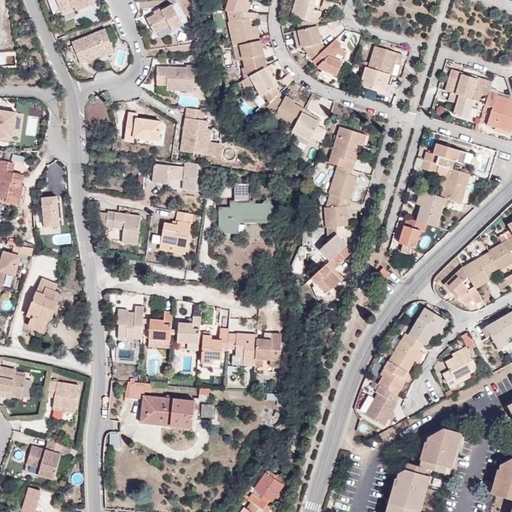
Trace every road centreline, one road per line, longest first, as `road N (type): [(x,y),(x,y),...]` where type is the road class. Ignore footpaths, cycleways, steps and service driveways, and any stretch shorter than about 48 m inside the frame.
road 1 (unclassified): [(405,291),(359,359),(312,511)]
road 2 (residential): [(396,113),(303,82),(282,55),(273,22),(278,0)]
road 3 (residential): [(494,394),(389,450),(375,465),(360,511)]
road 4 (residential): [(421,121),(382,255),(405,291)]
road 5 (residential): [(71,95),(91,273)]
road 6 (residential): [(396,113),(418,46),(356,27),(352,0)]
road 7 (residential): [(91,273),(246,300)]
road 8 (residential): [(396,113),(370,202),(364,258)]
road 9 (residential): [(71,95),(122,83),(137,65),(119,0)]
road 10 (residential): [(101,369),(96,511)]
road 11 (residential): [(511,70),(441,54),(421,121)]
road 12 (unclassified): [(511,188),(414,282)]
road 13 (residential): [(462,511),(494,394)]
